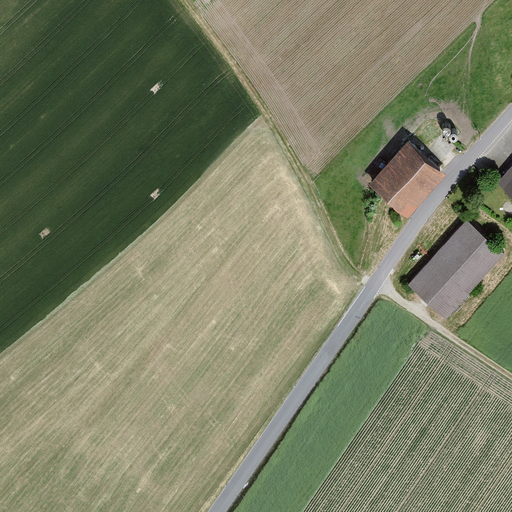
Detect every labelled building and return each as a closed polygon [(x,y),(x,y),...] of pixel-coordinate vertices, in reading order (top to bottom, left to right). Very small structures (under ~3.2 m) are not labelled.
[(442,124),(442,127),(444,129),(446,130),(448,130),(449,129),(451,126),(450,123),(447,122),(444,122),(442,124)] [(450,131),(450,134),(451,136),(453,137),(455,137),(457,136),(458,133),(457,130),(454,129),(452,129),(450,131)] [(408,213),(446,171),(408,137),(370,180),(408,213)] [(511,193),(511,161),(496,179),(511,193)] [(504,251),(465,217),(407,281),(445,316),(504,251)]
